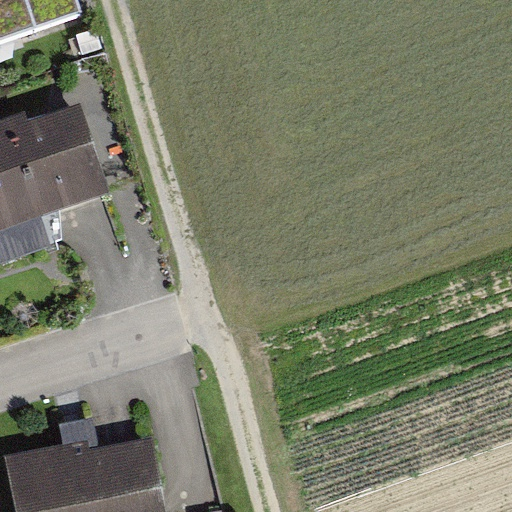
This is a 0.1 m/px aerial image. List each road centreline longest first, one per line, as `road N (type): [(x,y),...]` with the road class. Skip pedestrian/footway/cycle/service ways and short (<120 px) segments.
road 1 (residential): [(206,320),(0,382)]
road 2 (residential): [(206,320),(261,511)]
